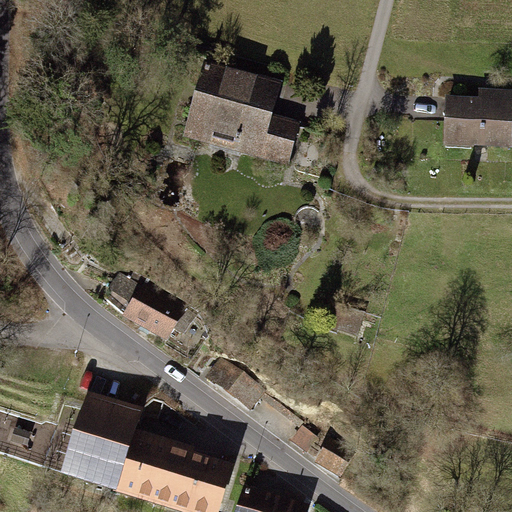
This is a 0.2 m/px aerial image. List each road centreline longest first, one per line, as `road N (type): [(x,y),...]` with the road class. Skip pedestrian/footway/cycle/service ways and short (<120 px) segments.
road 1 (unclassified): [(354,511),(121,341),(79,300)]
road 2 (residential): [(388,0),(349,156),(355,179),(380,197),(420,200)]
road 3 (unclassified): [(79,300),(14,230),(0,152)]
